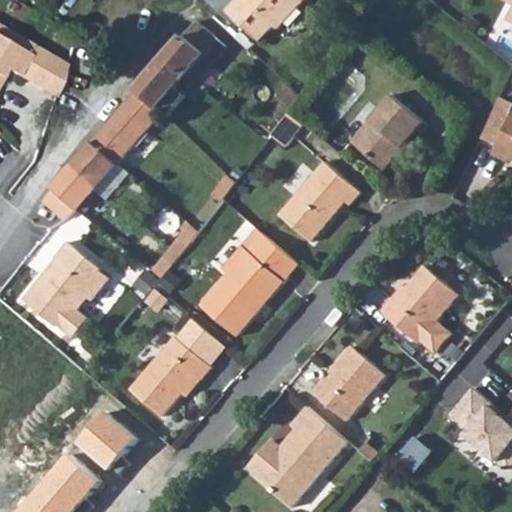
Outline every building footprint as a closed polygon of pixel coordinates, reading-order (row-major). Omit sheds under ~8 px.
[(236,0),(228,10),(261,41),(274,26),(278,30),(305,0),(236,0)] [(511,11),(506,23),(511,25),(511,0),(502,0),(511,5),(511,11)] [(45,202),(67,220),(79,209),(119,164),(120,165),(165,113),(160,109),(173,94),(181,99),(205,71),(206,72),(229,47),(199,20),(141,85),(91,142),(92,143),(53,188),(55,190),(45,202)] [(38,90),(55,58),(0,27),(0,75),(4,69),(38,90)] [(52,97),(63,63),(55,58),(38,90),(52,97)] [(403,147),(408,152),(430,126),(394,95),(353,141),(384,169),(397,154),(403,147)] [(511,104),(503,100),(485,141),(498,148),(495,157),(511,165),(511,162),(511,104)] [(304,121),(292,112),(276,134),(286,142),(304,121)] [(402,158),(408,152),(403,147),(397,154),(402,158)] [(352,205),(362,192),(327,161),(282,213),(313,241),(348,201),(352,205)] [(226,199),(240,181),(230,173),(215,191),(226,199)] [(241,337),(303,265),(261,229),(226,270),(231,275),(205,305),(241,337)] [(176,263),(192,244),(181,235),(165,253),(176,263)] [(103,269),(71,242),(26,298),(57,325),(59,324),(76,338),(92,318),(75,305),(85,293),(89,296),(106,273),(102,271),(103,269)] [(444,316),(461,295),(427,266),(410,286),(406,283),(383,310),(421,343),(435,355),(458,328),(444,316)] [(165,417),(185,393),(200,376),(205,380),(215,368),(180,337),(133,390),(165,417)] [(349,422),(389,375),(354,347),(335,368),(341,373),(332,383),(326,379),(315,392),(349,422)] [(200,376),(185,393),(190,397),(205,380),(200,376)] [(511,413),(511,415),(476,386),(453,414),(471,429),(467,434),(503,464),(511,463),(511,413)] [(351,440),(310,405),(293,425),(295,428),(300,432),(293,440),(294,447),(290,452),(281,444),(274,437),(252,463),(260,470),(258,473),(296,505),(351,440)] [(111,412),(83,443),(114,472),(142,441),(111,412)] [(295,428),(281,444),(290,452),(294,447),(293,440),(300,432),(295,428)] [(363,450),(375,461),(385,449),(372,438),(363,450)] [(417,470),(433,452),(417,438),(401,456),(417,470)] [(73,457),(47,487),(76,511),(80,511),(105,484),(73,457)] [(76,511),(47,487),(25,511),(76,511)]
